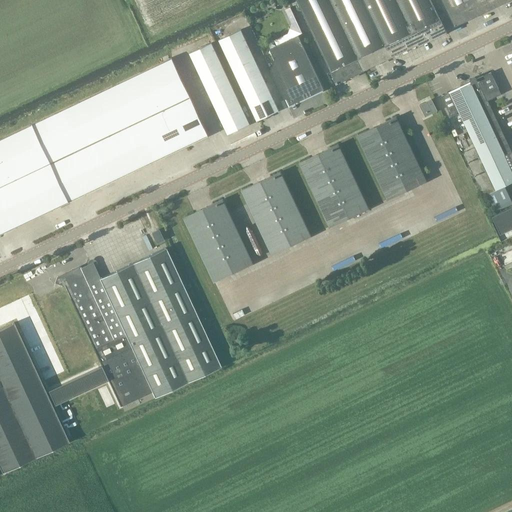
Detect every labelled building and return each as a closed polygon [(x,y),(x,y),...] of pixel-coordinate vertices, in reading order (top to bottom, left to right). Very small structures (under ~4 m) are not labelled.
[(337,84),(364,70),(330,0),(296,0),(332,72),(337,84)] [(330,0),(364,70),(392,57),(364,0),(330,0)] [(364,0),(392,57),(419,44),(398,0),(364,0)] [(398,0),(419,44),(447,31),(441,19),(432,0),(398,0)] [(511,0),(441,0),(455,27),(511,0)] [(292,6),(285,9),(292,31),(299,29),(292,6)] [(279,110),(241,29),(219,40),(257,121),(279,110)] [(324,89),(298,35),(270,49),(275,59),(271,70),(285,99),(289,107),(296,104),(295,103),(296,102),(297,104),(323,91),(323,90),(324,89)] [(211,43),(190,53),(228,134),(250,124),(211,43)] [(172,58),(141,72),(0,139),(0,235),(70,202),(207,137),(190,100),(192,99),(172,58)] [(475,147),(464,152),(463,152),(484,196),(488,194),(496,212),(511,204),(511,200),(505,186),(511,182),(511,151),(511,152),(488,101),(501,94),(491,72),(490,72),(477,79),(475,77),(470,79),(471,81),(441,96),(451,116),(459,112),(475,147)] [(432,99),(419,105),(425,117),(438,111),(432,99)] [(396,117),(357,135),(388,200),(427,181),(396,117)] [(338,144),(300,162),(331,227),(369,209),(338,144)] [(281,172),(242,190),(273,255),(312,236),(281,172)] [(223,199),(184,218),(215,282),(254,264),(223,199)] [(511,207),(493,217),(501,234),(511,229),(511,207)] [(156,244),(164,240),(159,230),(151,233),(156,244)] [(14,323),(0,329),(0,467),(2,473),(69,442),(53,406),(108,381),(120,407),(152,392),(155,398),(221,367),(166,248),(100,279),(94,266),(96,262),(90,259),(88,266),(81,269),(80,267),(57,277),(55,283),(60,285),(61,284),(62,287),(64,286),(101,366),(46,392),(14,323)] [(232,320),(237,317),(233,308),(228,310),(232,320)]
